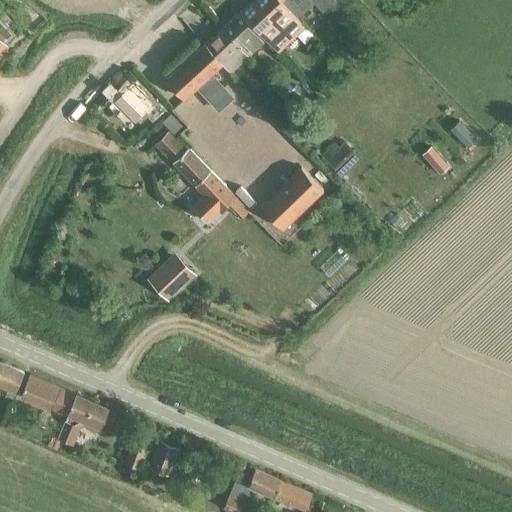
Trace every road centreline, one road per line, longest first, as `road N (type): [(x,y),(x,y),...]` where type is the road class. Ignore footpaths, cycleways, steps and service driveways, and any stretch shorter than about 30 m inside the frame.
road 1 (residential): [(386,511),(0,338)]
road 2 (residential): [(0,202),(21,160),(72,99),(174,0)]
